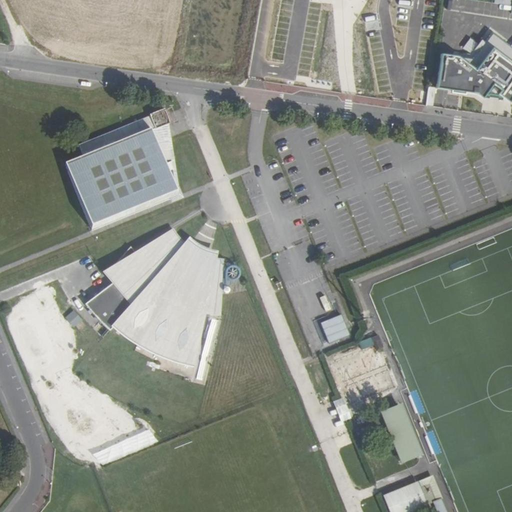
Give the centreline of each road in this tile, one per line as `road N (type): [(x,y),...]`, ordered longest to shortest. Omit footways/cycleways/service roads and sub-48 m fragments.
road 1 (residential): [(0,59),(511,133)]
road 2 (residential): [(17,511),(38,463),(0,361)]
